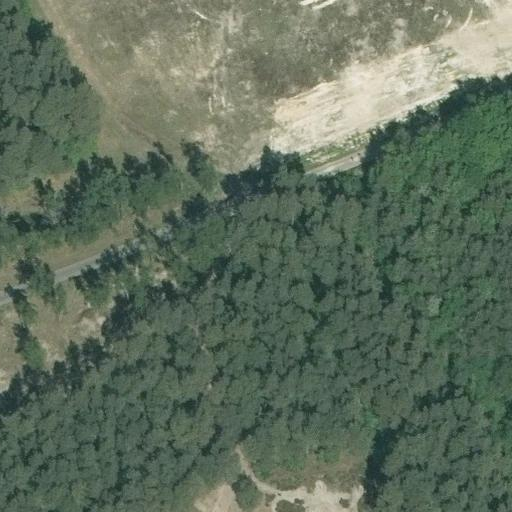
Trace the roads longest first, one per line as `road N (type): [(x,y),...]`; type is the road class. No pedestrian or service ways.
road 1 (unclassified): [(511,99),(0,292)]
road 2 (track): [(0,380),(196,305)]
